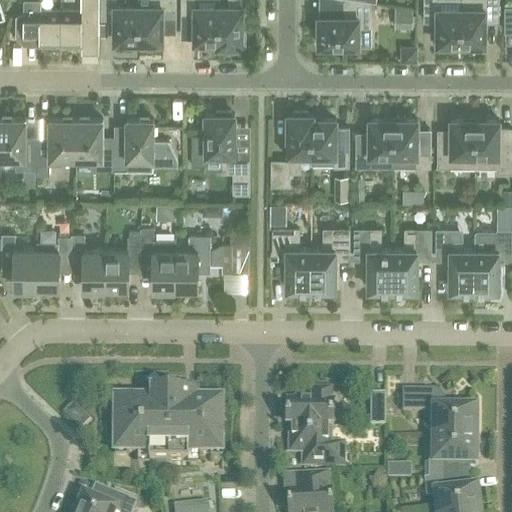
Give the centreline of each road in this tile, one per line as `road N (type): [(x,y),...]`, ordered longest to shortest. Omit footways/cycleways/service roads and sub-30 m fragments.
road 1 (residential): [(286,84),(0,88)]
road 2 (residential): [(258,337),(36,337),(0,375)]
road 3 (residential): [(511,336),(258,337)]
road 4 (residential): [(511,87),(286,84)]
road 5 (residential): [(265,511),(258,337)]
road 6 (residential): [(510,511),(511,345)]
road 7 (residential): [(50,511),(59,435),(0,375)]
